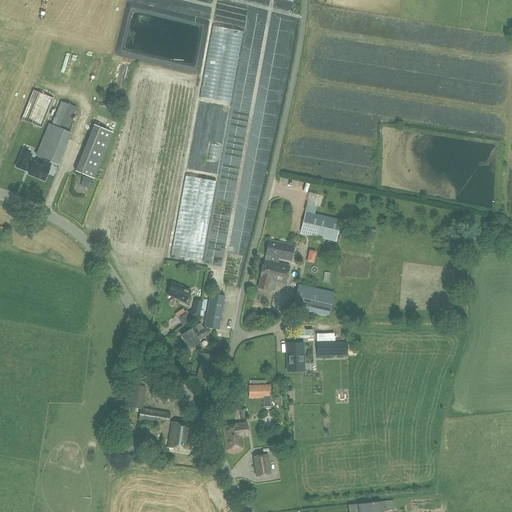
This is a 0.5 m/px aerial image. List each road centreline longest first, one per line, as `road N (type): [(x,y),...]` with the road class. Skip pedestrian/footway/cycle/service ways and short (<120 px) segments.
road 1 (unclassified): [(206,427),(221,396),(304,0)]
road 2 (unclassified): [(206,427),(97,254),(47,212),(0,194)]
